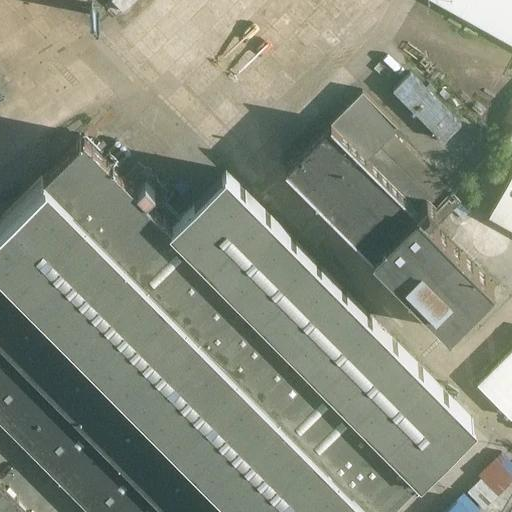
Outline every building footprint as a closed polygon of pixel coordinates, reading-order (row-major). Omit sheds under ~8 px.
[(152,0),(117,35),(178,89),(246,22),(287,62),(317,29),(342,51),(390,0),(152,0)] [(123,0),(130,8),(140,0),(123,0)] [(511,0),(428,0),(511,44),(511,0)] [(417,72),(402,89),(457,138),(473,120),(417,72)] [(337,126),(289,174),(457,346),(503,298),(337,126)] [(0,511),(405,511),(484,440),(231,182),(175,236),(87,142),(0,230),(0,511)] [(511,192),(494,223),(511,231),(511,192)] [(511,360),(481,395),(511,422),(511,360)]
